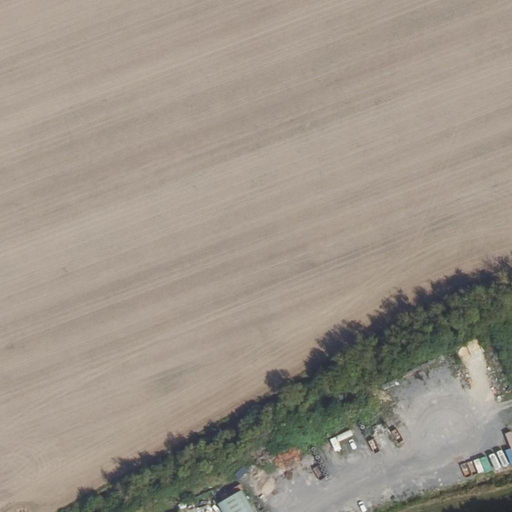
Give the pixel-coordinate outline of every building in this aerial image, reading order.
[(424,374),(437,368),(435,362),(421,368),(424,374)] [(379,392),(384,399),(402,387),(398,380),(379,392)] [(398,412),(404,422),(410,418),(403,409),(398,412)] [(406,441),(412,437),(405,425),(399,428),(406,441)] [(342,441),(354,435),(352,430),(339,436),(342,441)] [(511,432),(507,434),(511,446),(511,447),(494,455),(500,469),(511,464),(511,432)] [(339,440),(333,442),(339,453),(344,451),(339,440)] [(244,466),(236,474),(242,479),(249,470),(244,466)] [(430,469),(411,477),(417,494),(437,487),(430,469)] [(333,480),(314,492),(317,497),(337,485),(333,480)] [(392,484),(386,487),(393,500),(399,497),(392,484)] [(219,496),(225,511),(261,511),(262,511),(256,497),(249,500),(243,485),(219,496)] [(370,511),(371,511),(383,504),(376,493),(363,502),(370,511)]
